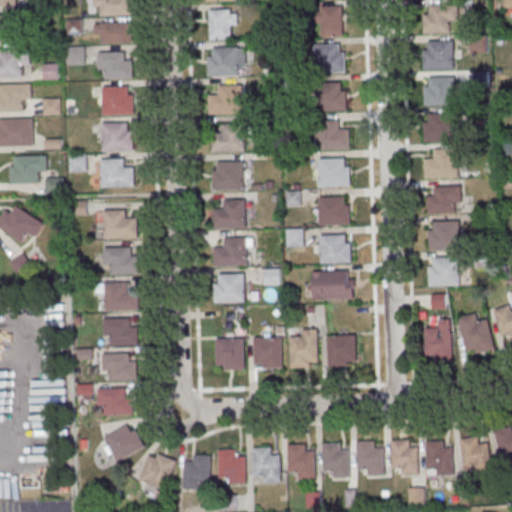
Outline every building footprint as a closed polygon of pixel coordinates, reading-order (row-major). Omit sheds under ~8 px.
[(96,0),(97,15),(133,15),(133,0),(96,0)] [(428,4),(428,13),(422,13),(422,32),(450,31),(449,20),(457,19),(457,3),(428,4)] [(321,37),(344,37),(344,5),(321,5),(321,37)] [(234,10),(212,10),(212,40),(234,40),(234,10)] [(0,14),(15,14),(16,41),(0,41),(0,14)] [(134,43),(134,22),(97,22),(97,43),(134,43)] [(469,34),(486,34),(486,51),(469,52),(469,34)] [(429,40),(429,49),(422,49),(423,68),(453,68),(453,58),(460,58),(460,49),(452,49),(452,40),(429,40)] [(313,43),(338,43),(339,51),(344,50),(344,71),(314,72),(313,43)] [(211,47),(237,46),(238,74),(207,75),(207,56),(212,56),(211,47)] [(69,64),(86,64),(86,47),(69,47),(69,64)] [(0,48),(30,48),(30,64),(21,64),(22,76),(0,76),(0,48)] [(132,77),(131,59),(124,59),(124,50),(96,51),(97,68),(104,68),(104,78),(132,77)] [(430,77),(430,86),(424,86),(424,105),(454,104),(453,76),(430,77)] [(314,81),(340,81),(340,89),(345,88),(346,109),(315,110),(314,81)] [(0,82),(30,82),(31,98),(22,98),(22,110),(0,110),(0,82)] [(218,85),(240,84),(241,112),(208,113),(207,96),(219,96),(218,85)] [(101,86),(127,85),(127,94),(132,93),(133,113),(102,114),(101,86)] [(46,114),(61,114),(61,99),(46,99),(46,114)] [(429,113),(430,122),(423,122),(424,141),(454,140),(453,112),(429,113)] [(0,117),(32,117),(33,145),(0,145),(0,117)] [(313,120),(338,119),(338,127),(348,127),(348,147),(314,148),(313,120)] [(101,122),(127,121),(127,130),(132,130),(132,150),(102,151),(101,122)] [(221,123),(243,122),(244,150),(211,151),(210,134),(222,134),(221,123)] [(501,154),(511,154),(511,139),(501,139),(501,154)] [(433,148),(433,157),(423,158),(424,176),(457,175),(456,148),(433,148)] [(47,154),(47,170),(38,170),(39,182),(9,182),(9,165),(14,164),(14,155),(47,154)] [(317,158),(343,157),(343,165),(348,165),(349,185),(318,186),(317,158)] [(99,158),(124,158),(124,167),(133,166),(133,186),(100,187),(99,158)] [(216,161),(242,161),(243,188),(212,189),(211,170),(216,169),(216,161)] [(432,185),(433,194),(426,194),(427,213),(454,212),(454,202),(460,201),(459,184),(432,185)] [(288,192),(288,206),(301,206),(301,192),(288,192)] [(317,196),(342,195),(343,203),(348,203),(348,223),(318,224),(317,196)] [(222,199),(244,198),(245,226),(212,227),(211,210),(222,210),(222,199)] [(43,222),(34,236),(28,232),(22,242),(0,227),(0,215),(4,209),(10,212),(15,204),(43,222)] [(102,209),(127,208),(127,217),(136,217),(137,236),(103,237),(102,209)] [(434,220),(434,230),(427,230),(428,249),(458,248),(457,220),(434,220)] [(305,230),(288,230),(288,247),(305,247),(305,230)] [(318,234),(344,233),(344,241),(349,241),(350,261),(319,262),(318,234)] [(223,237),(245,237),(246,265),(213,266),(212,248),(224,248),(223,237)] [(138,274),(137,255),(130,255),(130,247),(102,247),(103,264),(110,264),(110,274),(138,274)] [(432,256),(432,266),(427,266),(428,285),(458,284),(457,256),(432,256)] [(314,271),(314,299),(355,299),(355,271),(314,271)] [(217,273),(243,273),(244,300),(213,301),(212,282),(217,281),(217,273)] [(104,282),(128,281),(128,290),(137,289),(138,309),(104,310),(104,282)] [(445,295),(434,295),(434,307),(445,307),(445,295)] [(511,305),(495,311),(502,338),(510,335),(511,342),(511,341),(511,305)] [(467,355),(495,349),(490,320),(480,322),(479,314),(460,318),(467,355)] [(137,344),(136,325),(129,325),(129,317),(101,318),(102,335),(109,335),(109,345),(137,344)] [(453,360),(453,319),(438,319),(438,327),(426,327),(426,360),(453,360)] [(317,328),(301,328),(301,335),(288,336),(289,366),(308,366),(308,361),(317,361),(317,328)] [(355,333),(326,334),(327,365),(346,365),(346,360),(355,360),(355,333)] [(252,336),(281,335),(281,367),(262,367),(262,362),(252,362),(252,336)] [(214,338),(243,337),(243,368),(224,368),(223,364),(214,364),(214,338)] [(136,379),(135,360),(128,360),(128,352),(100,353),(101,370),(108,370),(108,380),(136,379)] [(132,414),(131,395),(124,395),(124,387),(96,387),(97,404),(104,404),(104,414),(132,414)] [(106,437),(118,462),(146,447),(133,422),(106,437)] [(492,429),(510,424),(511,431),(511,459),(511,460),(509,453),(500,456),(492,429)] [(458,438),(477,435),(478,442),(486,441),(491,468),(474,471),(473,464),(463,466),(458,438)] [(389,439),(407,438),(408,446),(416,445),(417,473),(400,473),(399,467),(389,467),(389,439)] [(355,440),(373,439),(374,446),(382,446),(383,474),(366,474),(365,467),(355,468),(355,440)] [(424,440),(443,439),(443,446),(451,446),(452,474),(435,474),(435,467),(425,468),(424,440)] [(286,443),(304,442),(305,450),(313,449),(314,477),(297,477),(296,471),(286,471),(286,443)] [(320,442),(339,442),(339,449),(347,448),(348,476),(331,476),(331,470),(321,470),(320,442)] [(252,447),(270,446),(270,453),(279,453),(280,481),(263,481),(262,474),(252,475),(252,447)] [(217,448),(235,448),(235,455),(244,455),(245,482),(228,483),(227,476),(217,476),(217,448)] [(141,482),(169,489),(177,460),(149,452),(141,482)] [(211,455),(192,453),(192,460),(183,460),(181,487),(198,489),(199,482),(209,483),(211,455)]
